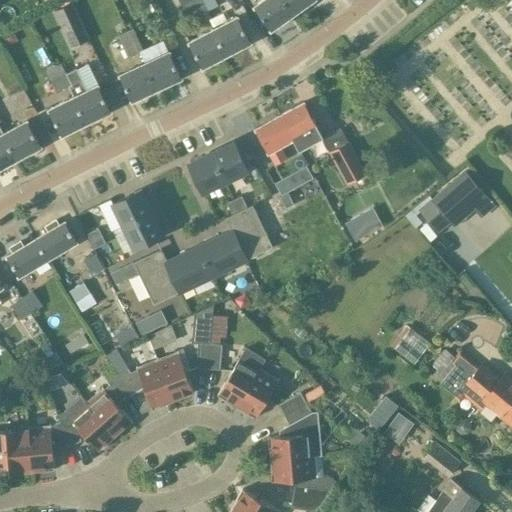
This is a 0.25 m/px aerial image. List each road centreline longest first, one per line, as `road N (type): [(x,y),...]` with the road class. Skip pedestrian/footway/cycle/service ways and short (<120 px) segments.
road 1 (residential): [(0,213),(314,46),(368,0)]
road 2 (residential): [(104,485),(129,503),(157,505),(227,478),(239,451),(228,430),(198,419),(166,423),(120,458)]
